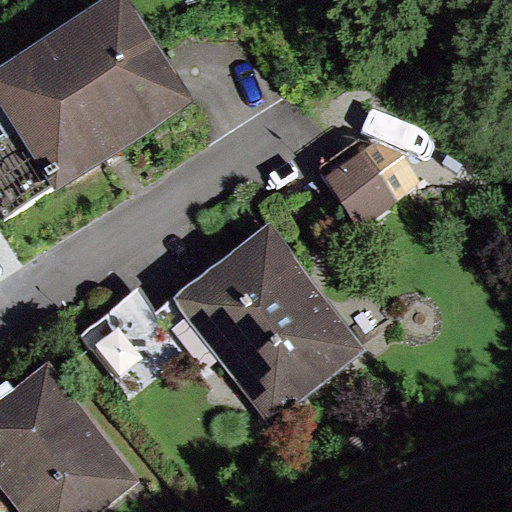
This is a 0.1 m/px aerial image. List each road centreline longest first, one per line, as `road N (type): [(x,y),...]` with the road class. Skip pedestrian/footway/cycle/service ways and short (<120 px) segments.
road 1 (residential): [(0,316),(301,124)]
road 2 (track): [(334,511),(511,445)]
